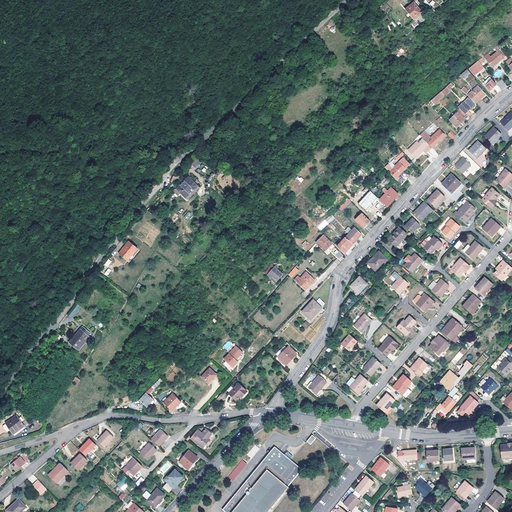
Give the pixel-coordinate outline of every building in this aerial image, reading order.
[(406,10),(414,20),(424,11),(415,2),(406,10)] [(505,56),(499,48),(496,50),(498,52),(487,60),(493,67),(505,58),(504,57),(505,56)] [(487,54),(478,61),(480,63),(489,56),(487,54)] [(469,69),(472,73),(481,64),(480,63),(478,61),(478,60),(469,69)] [(470,79),(473,76),(467,70),(461,75),(464,79),(468,76),(470,79)] [(494,80),(497,84),(503,79),(499,75),(494,80)] [(503,91),(508,86),(503,79),(497,84),(503,91)] [(499,94),(503,91),(497,85),(493,80),(486,86),(491,91),(494,88),(499,94)] [(443,91),(442,92),(445,96),(451,91),(450,90),(454,86),(452,83),(443,91)] [(469,96),(476,103),(485,95),(478,87),(469,96)] [(434,105),(445,96),(442,92),(431,101),(434,105)] [(459,107),(460,107),(460,108),(469,117),(472,114),(469,110),(470,111),(474,108),(473,107),(475,104),(469,98),(459,107)] [(457,128),(469,117),(460,108),(457,110),(458,112),(450,120),(457,128)] [(511,114),(501,124),(508,131),(511,127),(511,114)] [(494,128),(485,137),(493,144),(501,135),(494,128)] [(424,132),(420,136),(424,139),(432,148),(445,136),(440,131),(432,139),(425,131),(424,132)] [(417,143),(409,151),(416,158),(424,152),(426,154),(431,148),(423,140),(419,144),(417,143)] [(478,142),(469,152),(476,159),(486,149),(478,142)] [(465,159),(468,155),(462,150),(459,154),(465,159)] [(389,164),(386,168),(397,180),(396,180),(398,181),(400,180),(398,178),(410,165),(403,159),(393,169),(389,164)] [(463,159),(454,168),(462,175),(471,167),(463,159)] [(511,174),(506,169),(496,180),(504,188),(511,181),(510,180),(511,177),(511,174)] [(186,196),(198,183),(189,174),(177,187),(182,191),(186,196)] [(293,180),(299,185),(303,180),(298,175),(293,180)] [(450,175),(441,185),(451,195),(457,188),(460,185),(450,175)] [(174,184),(172,181),(168,185),(166,183),(163,187),(167,191),(174,184)] [(198,183),(186,196),(190,200),(202,187),(198,183)] [(364,210),(377,197),(365,186),(361,189),(363,192),(364,191),(368,194),(359,203),(364,210)] [(178,195),(182,191),(177,187),(173,190),(178,195)] [(492,188),(482,200),(492,208),(500,199),(498,198),(501,195),(492,188)] [(388,207),(399,195),(392,189),(380,200),(388,207)] [(436,192),(427,201),(435,209),(444,200),(436,192)] [(350,200),(339,209),(342,211),(352,202),(350,200)] [(445,201),(444,200),(435,209),(436,210),(445,201)] [(467,219),(468,220),(472,216),(471,214),(473,213),(475,210),(467,202),(458,212),(457,210),(453,214),(464,223),(467,219)] [(420,222),(431,211),(423,203),(413,214),(420,222)] [(190,220),(193,214),(187,211),(184,218),(190,220)] [(356,221),(362,214),(361,211),(354,219),(356,221)] [(363,228),(370,222),(362,214),(356,221),(363,228)] [(327,219),(318,227),(321,230),(330,222),(327,219)] [(447,227),(442,232),(450,239),(455,233),(454,232),(459,226),(452,219),(446,226),(447,227)] [(492,219),(483,229),(492,237),(497,231),(496,230),(500,226),(492,219)] [(412,235),(420,227),(412,220),(404,228),(412,235)] [(346,238),(353,244),(354,244),(352,243),(360,233),(355,228),(346,238)] [(399,252),(403,248),(407,243),(403,240),(406,236),(398,229),(391,237),(387,241),(399,252)] [(321,248),(329,240),(324,235),(316,243),(321,248)] [(338,247),(345,254),(353,244),(346,238),(344,239),(342,237),(335,244),(338,247)] [(426,238),(420,245),(431,254),(436,248),(438,249),(443,244),(435,237),(430,242),(426,238)] [(301,244),(306,251),(311,247),(306,240),(301,244)] [(329,240),(321,248),(325,251),(329,248),(331,250),(335,247),(329,240)] [(459,240),(453,246),(459,251),(464,246),(459,240)] [(129,241),(120,253),(129,259),(138,247),(129,241)] [(466,253),(473,259),(478,253),(479,254),(484,248),(476,241),(471,247),(466,253)] [(340,259),(344,255),(339,251),(335,255),(340,259)] [(415,253),(405,265),(413,272),(423,260),(415,253)] [(375,273),(379,269),(386,261),(378,254),(371,261),(367,265),(375,273)] [(461,259),(452,270),(460,277),(464,272),(466,269),(467,270),(470,266),(461,259)] [(511,267),(504,261),(502,264),(503,265),(498,271),(495,274),(503,281),(511,270),(511,267)] [(292,276),(299,269),(296,266),(289,273),(292,276)] [(284,278),(287,275),(283,271),(281,272),(275,267),(268,275),(271,279),(273,277),(278,281),(282,276),(284,278)] [(318,280),(309,270),(308,271),(315,280),(316,281),(318,280)] [(312,283),(315,280),(308,271),(301,278),(299,275),(295,279),(305,290),(312,283)] [(397,280),(392,286),(400,294),(403,290),(402,289),(408,283),(395,271),(392,275),(397,280)] [(440,278),(437,272),(432,276),(436,281),(440,278)] [(359,278),(350,288),(357,295),(366,286),(359,278)] [(485,278),(474,289),(484,297),(489,292),(488,291),(493,285),(485,278)] [(442,279),(433,290),(440,296),(444,291),(445,292),(450,286),(442,279)] [(426,293),(417,303),(425,310),(428,306),(429,307),(435,300),(426,293)] [(473,295),(463,307),(471,314),(482,302),(473,295)] [(312,300),(302,312),(310,320),(321,307),(312,300)] [(67,314),(73,318),(81,307),(75,303),(67,314)] [(364,314),(353,326),(360,333),(365,327),(371,321),(364,314)] [(405,321),(398,329),(407,336),(411,331),(410,330),(412,327),(417,322),(410,317),(406,322),(405,321)] [(446,326),(448,327),(443,333),(451,340),(455,335),(463,327),(453,319),(446,326)] [(77,350),(88,338),(87,337),(89,333),(82,327),(68,343),(77,350)] [(457,337),(464,328),(463,327),(455,335),(457,337)] [(349,335),(341,344),(349,351),(357,341),(349,335)] [(455,344),(459,339),(457,337),(455,335),(451,340),(455,344)] [(432,344),(429,348),(439,356),(442,352),(445,351),(450,345),(440,336),(437,339),(432,344)] [(454,365),(477,338),(474,336),(462,350),(451,362),(454,365)] [(393,351),(398,344),(390,337),(379,349),(387,357),(393,351)] [(236,346),(229,354),(236,360),(243,352),(236,346)] [(290,347),(279,358),(287,365),(297,354),(290,347)] [(480,365),(487,360),(483,355),(476,360),(480,365)] [(506,358),(498,366),(507,375),(510,371),(510,370),(511,367),(511,357),(511,356),(508,359),(506,358)] [(373,358),(368,363),(369,364),(364,371),(371,377),(381,365),(373,358)] [(420,359),(414,365),(415,366),(411,371),(420,378),(424,373),(425,374),(430,368),(420,359)] [(462,377),(473,365),(467,361),(457,372),(462,377)] [(210,368),(202,377),(209,383),(216,375),(210,368)] [(450,370),(444,378),(452,385),(453,384),(455,385),(460,379),(450,370)] [(325,382),(328,378),(322,373),(308,388),(316,394),(326,383),(325,382)] [(363,388),(369,382),(361,375),(356,381),(352,377),(346,384),(358,394),(363,388)] [(395,389),(406,398),(411,392),(407,388),(411,382),(403,375),(398,381),(400,383),(395,389)] [(147,392),(149,394),(162,381),(160,378),(147,392)] [(444,378),(440,382),(450,391),(455,385),(453,384),(452,385),(444,378)] [(482,386),(481,387),(489,395),(498,385),(491,378),(487,381),(482,386)] [(239,384),(230,394),(237,401),(242,396),(243,395),(244,395),(248,391),(239,384)] [(455,386),(449,394),(451,396),(457,388),(455,386)] [(153,399),(146,393),(139,400),(146,406),(153,399)] [(173,393),(164,402),(171,410),(181,402),(173,393)] [(511,394),(508,399),(505,396),(502,400),(505,403),(511,409),(511,408),(511,394)] [(381,403),(377,407),(387,416),(393,410),(390,407),(394,401),(387,395),(382,400),(383,401),(381,403)] [(472,395),(461,407),(466,412),(467,413),(474,407),(475,408),(480,403),(472,395)] [(441,403),(436,408),(438,410),(441,407),(447,413),(457,402),(449,397),(442,404),(441,403)] [(14,434),(25,427),(17,416),(6,424),(7,424),(14,434)] [(14,434),(7,424),(4,426),(11,436),(14,434)] [(198,430),(191,438),(204,448),(209,442),(207,440),(209,438),(213,433),(207,428),(202,434),(198,430)] [(162,430),(153,440),(160,446),(169,436),(162,430)] [(108,431),(99,440),(105,447),(115,438),(108,431)] [(317,438),(313,435),(308,441),(311,444),(317,438)] [(91,438),(86,442),(80,448),(85,455),(92,448),(97,444),(91,438)] [(148,442),(139,451),(146,459),(152,453),(153,454),(157,450),(148,442)] [(260,449),(256,445),(248,455),(252,458),(260,449)] [(511,447),(511,446),(501,447),(502,453),(500,453),(501,455),(502,455),(502,461),(511,460),(511,447)] [(285,455),(275,447),(223,510),(225,511),(268,511),(269,511),(271,509),(283,494),(286,492),(303,470),(290,459),(285,455)] [(462,450),(462,461),(468,460),(475,460),(476,460),(475,449),(462,450)] [(189,450),(180,461),(189,469),(197,458),(189,450)] [(404,461),(418,460),(417,450),(403,452),(404,461)] [(444,451),(444,462),(450,461),(454,461),(453,450),(444,451)] [(427,462),(440,461),(439,451),(427,452),(427,462)] [(75,458),(71,462),(79,469),(88,460),(80,452),(74,458),(75,458)] [(382,474),(392,462),(384,455),(374,468),(382,474)] [(23,466),(27,462),(24,460),(22,457),(13,465),(19,471),(24,467),(23,466)] [(134,458),(125,466),(132,473),(136,469),(138,470),(142,466),(134,458)] [(247,464),(243,460),(229,477),(233,481),(247,464)] [(69,471),(60,464),(54,470),(55,471),(50,476),(57,483),(69,471)] [(165,475),(162,479),(165,482),(161,487),(168,492),(172,487),(173,488),(176,484),(175,483),(177,480),(181,475),(173,468),(166,476),(165,475)] [(125,475),(116,483),(121,487),(122,486),(127,480),(129,479),(125,475)] [(367,477),(355,491),(363,497),(375,483),(367,477)] [(39,481),(38,482),(33,486),(41,494),(46,490),(47,489),(39,481)] [(416,488),(427,497),(433,490),(422,481),(416,488)] [(465,482),(457,493),(466,499),(474,489),(465,482)] [(400,499),(413,496),(410,485),(397,489),(400,499)] [(157,488),(147,500),(154,507),(164,495),(157,488)] [(497,492),(488,503),(496,510),(505,499),(504,498),(497,492)] [(352,494),(344,505),(352,511),(356,507),(361,501),(352,494)] [(443,511),(453,511),(455,510),(456,511),(461,506),(452,498),(442,511),(443,511)] [(18,499),(7,511),(20,511),(26,507),(18,499)] [(144,511),(134,503),(126,511),(135,511),(134,511),(135,509),(138,511),(144,511)]
